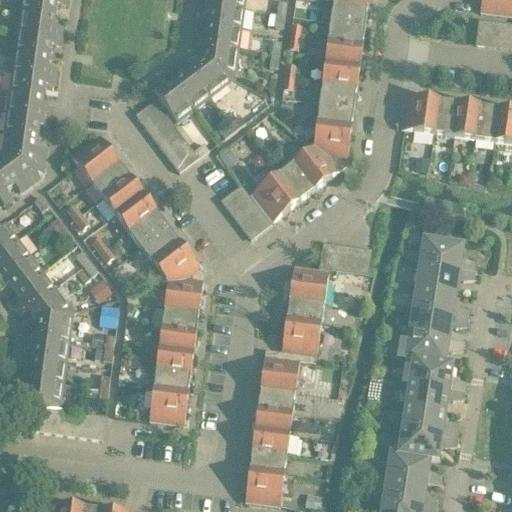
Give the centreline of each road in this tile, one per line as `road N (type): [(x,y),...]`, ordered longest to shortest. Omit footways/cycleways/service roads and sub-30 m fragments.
road 1 (residential): [(0,466),(83,478),(214,478),(226,458),(246,299),(256,281)]
road 2 (residential): [(256,281),(373,187),(397,28),(422,0)]
road 3 (residential): [(511,286),(498,286),(485,302),(457,511)]
road 4 (residential): [(121,98),(118,123),(166,187),(196,197),(256,281)]
